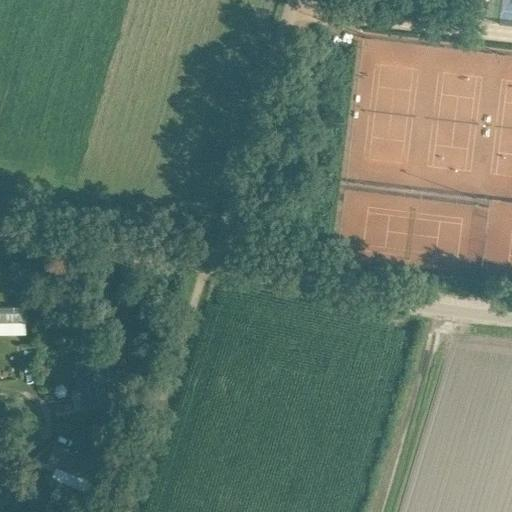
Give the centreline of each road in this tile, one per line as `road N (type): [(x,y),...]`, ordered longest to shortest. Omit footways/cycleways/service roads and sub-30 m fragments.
road 1 (unclassified): [(511,318),(206,264)]
road 2 (unclassified): [(206,264),(293,0)]
road 3 (track): [(206,264),(127,511)]
road 4 (unclassified): [(206,264),(0,229)]
